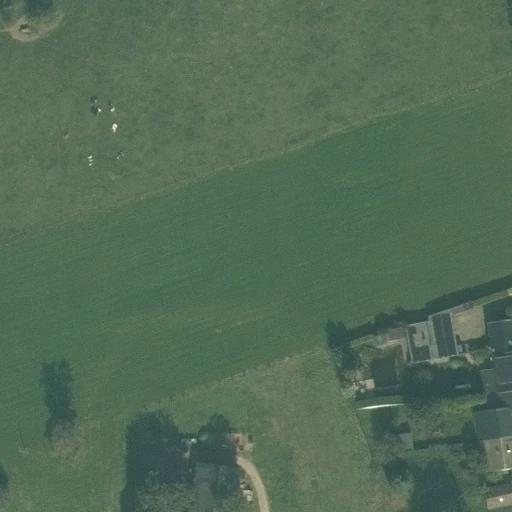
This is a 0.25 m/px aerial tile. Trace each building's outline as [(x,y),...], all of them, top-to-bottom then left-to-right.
[(427,316),(428,322),(450,318),(473,310),(471,302),(427,316)] [(423,333),(428,362),(457,356),(450,318),(428,322),(422,323),(423,333)] [(492,350),(492,355),(511,352),(511,331),(511,324),(510,320),(488,324),(492,350)] [(403,327),(404,336),(423,333),(422,323),(403,327)] [(403,327),(386,330),(389,343),(405,340),(404,336),(403,327)] [(405,340),(410,365),(428,362),(423,333),(404,336),(405,340)] [(495,371),(498,393),(511,391),(511,352),(492,355),(495,371)] [(485,395),(498,393),(495,371),(482,373),(485,395)] [(478,442),(478,443),(511,437),(511,391),(498,393),(501,413),(473,416),(477,442),(478,442)] [(410,434),(393,437),(396,453),(413,450),(410,434)] [(511,469),(511,437),(478,443),(483,474),(511,469)] [(191,511),(232,511),(233,506),(238,472),(198,466),(191,511)] [(511,484),(510,485),(483,491),(487,509),(511,503),(511,484)]
